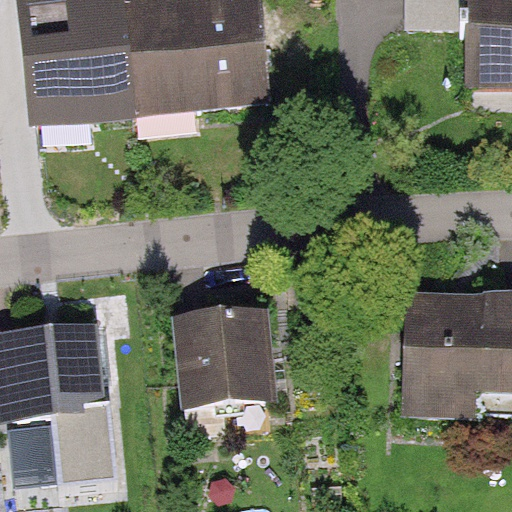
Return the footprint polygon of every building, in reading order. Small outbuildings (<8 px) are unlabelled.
[(249,0),(121,13),(131,122),(272,108),(260,0),(249,0)] [(511,0),(464,0),(466,95),(511,94),(511,0)] [(131,122),(121,13),(120,1),(24,10),(35,131),(131,122)] [(511,306),(405,310),(409,431),(511,427),(511,306)] [(280,327),(172,336),(179,417),(287,408),(280,327)] [(95,336),(0,345),(0,429),(53,424),(60,500),(121,494),(113,413),(102,412),(95,336)]
